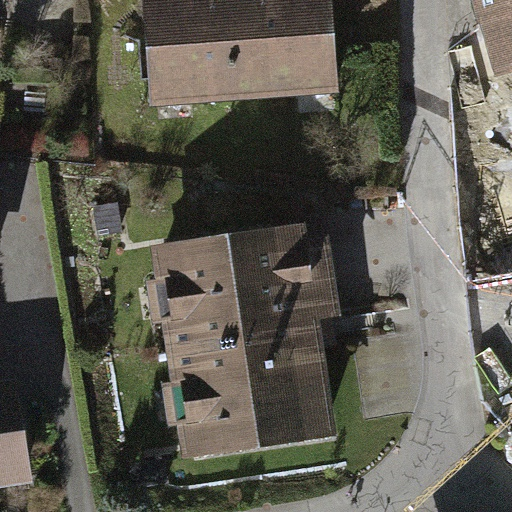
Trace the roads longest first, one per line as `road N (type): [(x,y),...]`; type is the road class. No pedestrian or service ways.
road 1 (residential): [(425,0),(433,210),(456,464)]
road 2 (residential): [(456,464),(393,502),(341,511)]
